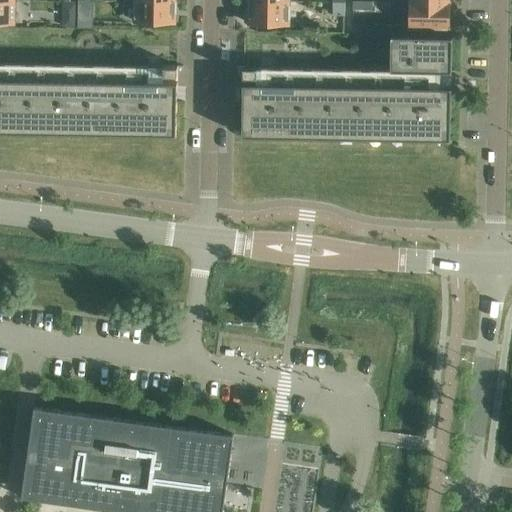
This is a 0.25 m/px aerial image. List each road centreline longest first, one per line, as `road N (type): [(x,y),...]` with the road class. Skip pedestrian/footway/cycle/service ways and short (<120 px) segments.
road 1 (residential): [(495,264),(205,238)]
road 2 (residential): [(498,0),(495,264)]
road 3 (residential): [(462,511),(495,264)]
road 4 (residential): [(212,0),(205,238)]
road 5 (residential): [(205,238),(0,212)]
